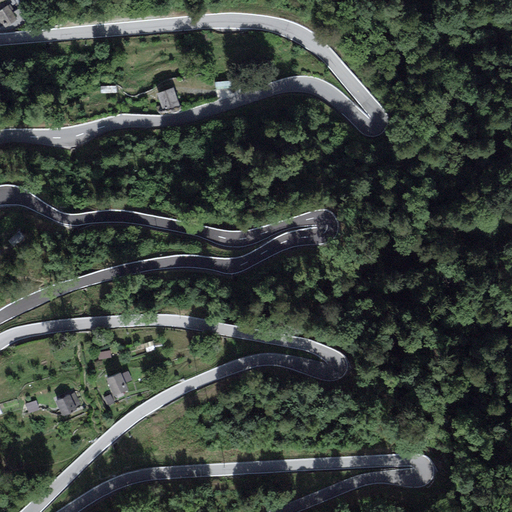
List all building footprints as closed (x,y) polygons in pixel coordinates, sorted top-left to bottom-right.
[(9,4),(0,10),(0,23),(0,24),(2,23),(5,28),(17,19),(11,11),(13,9),(9,4)] [(173,85),(157,90),(163,109),(179,104),(173,85)] [(105,379),(113,397),(128,390),(125,383),(132,380),(128,371),(121,374),(120,372),(105,379)] [(74,393),(55,401),(62,417),(77,410),(75,407),(80,405),(74,393)] [(114,402),(110,394),(104,398),(108,405),(114,402)] [(30,418),(48,418),(48,402),(30,403),(30,418)]
